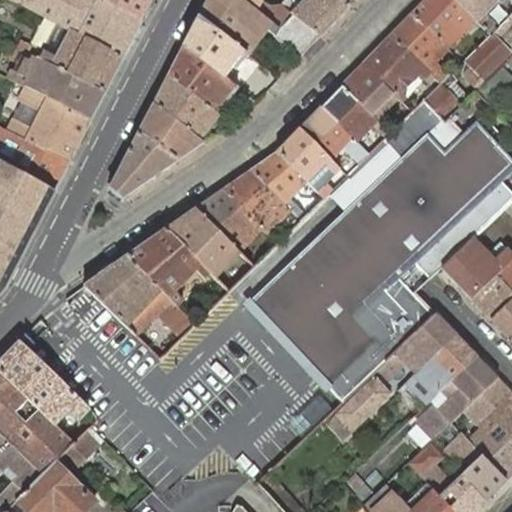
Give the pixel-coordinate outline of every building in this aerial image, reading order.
[(140,26),(142,23),(99,0),(9,0),(62,26),(71,31),(124,58),(140,26)] [(248,56),(249,57),(273,25),(258,13),(240,0),(208,0),(199,18),(248,56)] [(269,8),(263,4),(264,0),(240,0),(258,13),(273,25),(281,31),(289,23),(295,17),(291,14),(278,4),(269,8)] [(321,38),(350,7),(341,0),(304,0),(291,14),(295,17),(321,38)] [(426,0),(412,14),(443,44),(447,48),(452,43),(449,39),(458,30),(455,26),(464,17),(470,24),(475,19),(454,0),(426,0)] [(499,1),(497,0),(454,0),(475,19),(491,35),(492,34),(496,30),(492,26),(495,24),(485,14),(499,1)] [(511,0),(510,0),(499,11),(508,19),(511,14),(511,0)] [(433,77),(440,85),(447,78),(450,76),(431,56),(443,44),(412,14),(391,36),(433,77)] [(440,85),(423,102),(443,123),(468,100),(453,84),(463,74),(476,86),(510,53),(499,41),(507,34),(511,39),(511,14),(508,19),(496,30),(492,34),(491,35),(468,58),(462,63),(450,76),(447,78),(440,85)] [(300,59),(321,38),(295,17),(289,23),(281,31),(275,37),(300,59)] [(242,63),(248,56),(199,18),(184,48),(225,79),(233,68),(235,69),(237,69),(242,62),(242,63)] [(106,93),(124,58),(71,31),(62,26),(46,54),(37,49),(35,57),(43,62),(52,66),(106,93)] [(399,99),(402,102),(406,98),(400,92),(418,74),(427,83),(433,77),(391,36),(363,65),(399,99)] [(447,48),(462,63),(468,58),(452,43),(447,48)] [(238,89),(225,79),(184,48),(168,77),(216,114),(219,110),(222,109),(233,95),(238,89)] [(91,121),(106,93),(52,66),(43,62),(35,57),(28,54),(18,73),(12,70),(7,79),(24,88),(36,94),(91,121)] [(342,86),(377,121),(399,99),(363,65),(342,86)] [(488,105),(511,81),(511,79),(501,68),(476,92),(488,105)] [(216,114),(168,77),(154,106),(200,141),(219,116),(216,114)] [(321,108),(356,143),(367,132),(362,127),(367,121),(372,126),(377,121),(342,86),(321,108)] [(24,88),(18,100),(26,103),(38,110),(29,126),(18,121),(14,119),(11,125),(3,122),(0,128),(69,164),(91,121),(36,94),(24,88)] [(248,112),(257,103),(238,89),(233,95),(248,112)] [(429,136),(443,123),(423,102),(389,134),(382,141),(392,152),(401,162),(429,136)] [(38,110),(26,103),(18,121),(29,126),(38,110)] [(204,143),(200,141),(154,106),(139,135),(177,163),(204,143)] [(343,147),(359,164),(368,156),(356,143),(321,108),(299,130),(330,160),(343,147)] [(367,132),(372,126),(367,121),(362,127),(367,132)] [(372,126),(385,139),(389,134),(377,121),(372,126)] [(401,162),(250,303),(323,381),(343,404),(434,317),(398,280),(416,264),(502,183),(511,173),(511,159),(500,146),(477,122),(445,152),(429,136),(401,162)] [(0,160),(55,191),(69,164),(0,128),(0,127),(0,160)] [(316,192),(324,199),(332,191),(325,184),(339,170),(330,160),(299,130),(277,153),(307,183),(316,192)] [(125,198),(177,163),(139,135),(111,188),(109,190),(123,200),(125,199),(125,198)] [(290,212),(300,222),(306,216),(289,200),(307,183),(277,153),(250,172),(283,205),(290,212)] [(0,293),(3,290),(55,191),(0,160),(0,293)] [(223,191),(267,235),(271,231),(266,226),(279,212),(284,218),(290,212),(283,205),(250,172),(223,191)] [(511,193),(502,183),(416,264),(430,280),(442,269),(473,240),(511,203),(511,193)] [(196,210),(245,258),(267,235),(223,191),(196,210)] [(209,273),(229,292),(254,267),(245,258),(196,210),(166,230),(209,273)] [(162,291),(177,306),(183,300),(175,292),(196,270),(204,279),(209,273),(166,230),(127,258),(162,291)] [(511,246),(495,263),(473,240),(442,269),(471,300),(511,260),(511,246)] [(169,326),(182,338),(196,324),(177,306),(162,291),(127,258),(85,287),(121,322),(127,327),(136,336),(157,314),(169,326)] [(511,260),(471,300),(491,320),(511,300),(511,260)] [(511,300),(491,320),(511,341),(511,300)] [(457,336),(436,315),(434,317),(388,361),(385,363),(379,369),(387,377),(395,370),(405,361),(406,363),(421,350),(431,360),(457,336)] [(478,357),(457,336),(431,360),(422,368),(419,372),(413,376),(398,391),(400,392),(409,401),(426,385),(428,383),(433,388),(439,394),(441,392),(452,381),(478,357)] [(82,416),(89,409),(20,343),(0,363),(0,372),(54,425),(65,414),(66,415),(67,415),(68,415),(69,415),(70,415),(70,414),(71,414),(68,411),(73,407),(82,416)] [(433,440),(450,424),(450,423),(464,410),(472,403),(498,379),(478,357),(452,381),(460,390),(449,400),(438,411),(435,408),(426,416),(418,423),(433,440)] [(409,371),(413,376),(419,372),(422,368),(417,363),(409,371)] [(56,463),(68,451),(74,445),(54,425),(0,372),(0,433),(44,475),(56,463)] [(337,415),(353,431),(391,394),(375,378),(337,415)] [(472,403),(464,410),(478,425),(479,424),(478,423),(511,392),(498,379),(472,403)] [(441,392),(449,400),(460,390),(452,381),(441,392)] [(473,439),(469,442),(482,457),(488,463),(511,439),(511,393),(511,392),(478,423),(479,424),(484,429),(488,433),(477,443),(473,439)] [(77,421),(82,416),(73,407),(68,411),(71,414),(77,421)] [(80,464),(104,439),(92,426),(74,445),(68,451),(80,464)] [(469,442),(453,427),(443,437),(450,445),(446,449),(467,471),(482,457),(469,442)] [(484,429),(473,439),(477,443),(488,433),(484,429)] [(0,433),(0,508),(3,511),(7,511),(44,475),(0,433)] [(511,439),(488,463),(508,481),(511,476),(511,439)] [(442,458),(431,447),(412,464),(423,476),(420,478),(428,486),(434,492),(439,498),(452,511),(475,511),(486,502),(462,476),(452,485),(433,466),(442,458)] [(89,511),(88,511),(97,503),(56,463),(44,475),(7,511),(89,511)] [(289,496),(268,474),(257,484),(264,491),(278,507),(289,496)] [(354,474),(344,483),(364,505),(374,496),(354,474)] [(410,511),(406,507),(392,492),(385,485),(374,496),(364,505),(371,511),(370,511),(410,511)] [(452,511),(439,498),(434,492),(428,486),(424,490),(423,488),(409,501),(410,502),(406,507),(410,511),(452,511)] [(303,511),(289,496),(278,507),(283,511),(303,511)] [(246,511),(238,502),(232,511),(246,511)]
